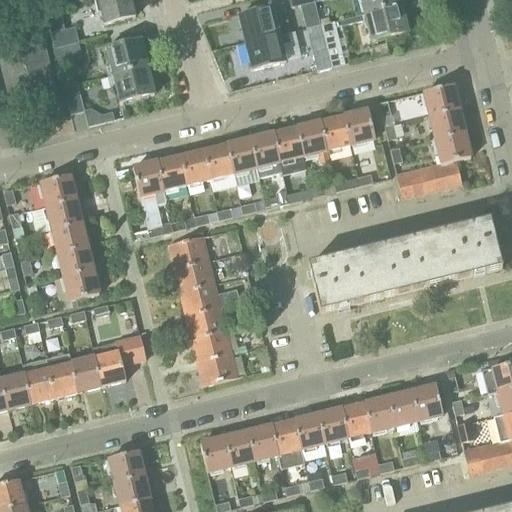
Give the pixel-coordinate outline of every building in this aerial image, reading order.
[(137,21),(131,0),(98,0),(106,28),(137,21)] [(288,0),(291,10),(315,4),(313,0),(288,0)] [(360,0),(365,17),(400,9),(398,0),(360,0)] [(365,17),(371,44),(407,35),(400,9),(365,17)] [(239,19),(246,47),(287,36),(285,26),(278,28),(274,10),(239,19)] [(334,25),(321,28),(327,55),(331,71),(345,67),(334,25)] [(314,58),(327,55),(321,28),(307,31),(314,58)] [(51,37),(55,52),(79,46),(75,31),(51,37)] [(287,65),(283,47),(290,45),(287,36),(246,47),(253,73),(287,65)] [(22,45),(25,57),(48,51),(45,39),(22,45)] [(107,52),(114,79),(149,71),(148,65),(154,63),(153,63),(149,46),(144,48),(143,43),(107,52)] [(55,52),(59,68),(82,62),(79,46),(55,52)] [(51,63),(48,51),(25,57),(28,69),(51,63)] [(54,75),(51,63),(28,69),(31,80),(54,75)] [(149,71),(114,79),(120,106),(156,97),(149,71)] [(56,87),(54,75),(31,80),(34,92),(56,87)] [(85,92),(84,87),(84,85),(77,87),(77,88),(65,91),(71,118),(84,115),(79,93),(85,92)] [(59,98),(56,87),(34,92),(36,104),(59,98)] [(423,95),(429,119),(458,112),(452,88),(423,95)] [(59,98),(36,104),(39,116),(62,110),(59,98)] [(391,119),(387,104),(379,107),(382,121),(391,119)] [(435,143),(464,136),(458,112),(429,119),(435,143)] [(345,119),(352,148),(376,142),(369,113),(345,119)] [(100,127),(113,123),(111,117),(98,120),(100,127)] [(329,154),(352,148),(345,119),(322,125),(329,154)] [(329,154),(322,125),(298,131),(305,160),(317,157),(320,167),(330,165),(327,154),(329,154)] [(385,130),(388,144),(397,142),(393,128),(385,130)] [(304,160),(305,160),(298,131),(274,136),(281,165),(280,165),(282,176),(283,179),(307,173),(304,160)] [(281,165),(274,136),(251,142),(258,171),(256,171),(259,182),(282,176),(280,165),(281,165)] [(444,167),(456,164),(470,160),(464,136),(435,143),(441,167),(444,167)] [(258,171),(251,142),(227,148),(234,177),(256,171),(258,171)] [(234,177),(227,148),(203,154),(210,183),(234,177)] [(390,154),(394,167),(402,165),(399,151),(390,154)] [(180,160),(187,189),(210,183),(203,154),(180,160)] [(156,166),(163,195),(187,189),(180,160),(156,166)] [(461,187),(456,164),(444,167),(450,190),(461,187)] [(139,201),(149,240),(163,237),(156,208),(166,206),(163,195),(156,166),(133,172),(140,201),(139,201)] [(438,193),(450,190),(444,167),(441,167),(432,169),(438,193)] [(426,195),(438,193),(432,169),(420,172),(426,195)] [(426,195),(420,172),(408,175),(414,198),(426,195)] [(402,201),(414,198),(408,175),(396,178),(402,201)] [(41,185),(46,209),(76,202),(70,178),(41,185)] [(358,181),(360,189),(373,186),(371,178),(358,181)] [(334,187),(336,195),(350,192),(348,183),(334,187)] [(130,184),(119,187),(122,196),(133,193),(130,184)] [(313,201),(327,197),(325,189),(311,192),(313,201)] [(4,195),(7,209),(16,207),(12,193),(4,195)] [(287,198),(289,206),(303,203),(301,195),(287,198)] [(264,203),(266,212),(279,208),(278,200),(264,203)] [(52,233),(82,226),(76,202),(46,209),(52,233)] [(242,218),(257,214),(255,206),(240,209),(242,218)] [(217,215),(218,223),(233,220),(231,212),(217,215)] [(194,216),(195,220),(197,229),(218,223),(217,215),(208,217),(207,213),(194,216)] [(18,216),(9,219),(13,232),(22,230),(20,224),(19,218),(18,216)] [(197,229),(195,220),(171,226),(173,235),(197,229)] [(474,228),(326,264),(309,268),(321,316),(503,272),(502,269),(497,248),(496,244),(491,224),(490,224),(474,228)] [(52,233),(58,257),(87,250),(82,226),(52,233)] [(0,246),(8,245),(5,231),(0,232),(0,246)] [(24,240),(15,242),(19,256),(27,254),(24,240)] [(169,249),(174,272),(209,264),(203,241),(169,249)] [(58,257),(64,280),(93,273),(87,250),(58,257)] [(2,256),(5,270),(14,268),(10,254),(2,256)] [(30,263),(21,266),(24,279),(33,277),(30,263)] [(215,288),(209,264),(174,272),(180,296),(215,288)] [(20,292),(14,268),(5,270),(11,294),(20,292)] [(99,297),(93,273),(64,280),(70,305),(99,297)] [(35,287),(27,289),(30,303),(39,301),(35,287)] [(217,298),(215,288),(180,296),(186,320),(220,311),(230,309),(240,307),(236,293),(217,298)] [(14,304),(17,317),(26,315),(22,301),(14,304)] [(96,321),(109,317),(106,308),(93,312),(96,321)] [(230,309),(220,311),(186,320),(192,343),(226,334),(224,326),(233,324),(230,309)] [(84,314),(70,317),(72,326),(86,323),(84,314)] [(60,320),(47,323),(49,332),(62,328),(60,320)] [(37,325),(23,329),(26,338),(39,334),(37,325)] [(13,331),(0,334),(0,335),(2,344),(16,340),(13,331)] [(197,366),(232,358),(240,356),(247,354),(246,348),(237,350),(233,332),(226,334),(192,343),(197,366)] [(117,356),(94,361),(102,390),(125,384),(121,369),(145,363),(139,340),(114,346),(117,356)] [(238,381),(246,379),(240,356),(232,358),(197,366),(202,385),(203,389),(224,385),(238,381)] [(68,357),(45,363),(55,402),(78,396),(71,367),(68,357)] [(94,361),(71,367),(78,396),(102,390),(94,361)] [(24,379),(31,408),(55,402),(45,363),(21,368),(24,379)] [(511,366),(481,373),(487,398),(497,395),(511,391),(511,366)] [(447,382),(455,380),(453,373),(445,375),(447,382)] [(24,379),(0,385),(8,413),(31,408),(24,379)] [(458,393),(456,385),(455,380),(447,382),(446,382),(450,396),(458,393)] [(412,395),(419,424),(443,418),(436,389),(412,395)] [(511,391),(497,395),(500,408),(491,411),(493,421),(503,418),(503,419),(511,417),(511,391)] [(412,395),(388,401),(396,430),(419,424),(412,395)] [(396,430),(388,401),(365,407),(372,435),(396,430)] [(460,403),(452,405),(456,419),(464,417),(460,403)] [(372,435),(365,407),(341,412),(348,441),(372,435)] [(348,441),(341,412),(318,418),(325,447),(348,441)] [(500,445),(509,442),(509,443),(511,443),(511,442),(511,417),(503,419),(503,418),(493,421),(500,445)] [(294,424),(301,453),(325,447),(318,418),(294,424)] [(270,429),(278,458),(301,453),(294,424),(270,429)] [(469,426),(458,429),(457,429),(461,446),(462,446),(473,443),(469,426)] [(270,429),(247,435),(254,464),(278,458),(270,429)] [(254,464),(247,435),(223,441),(230,470),(254,464)] [(230,470),(223,441),(199,447),(207,476),(230,470)] [(509,443),(509,442),(500,445),(505,468),(511,466),(511,443),(509,443)] [(505,468),(500,445),(488,448),(494,471),(505,468)] [(476,451),(481,474),(494,471),(488,448),(476,451)] [(481,474),(476,451),(464,453),(470,477),(481,474)] [(425,456),(428,465),(441,461),(439,453),(425,456)] [(108,462),(114,485),(143,478),(138,454),(108,462)] [(370,479),(380,477),(375,456),(352,461),(355,474),(368,471),(370,479)] [(402,462),(404,470),(418,467),(416,459),(402,462)] [(379,468),(381,476),(394,473),(392,465),(379,468)] [(71,471),(77,494),(86,491),(80,468),(71,471)] [(355,474),(357,482),(370,479),(368,471),(355,474)] [(332,479),(334,488),(348,484),(346,476),(332,479)] [(149,502),(143,478),(114,485),(120,509),(149,502)] [(309,485),(311,494),(324,490),(322,482),(309,485)] [(0,511),(4,511),(25,507),(19,484),(0,488),(0,511)] [(61,500),(70,498),(66,484),(58,486),(61,500)] [(286,491),(288,499),(302,496),(300,487),(286,491)] [(90,511),(86,491),(77,494),(81,511),(90,511)] [(275,493),(262,497),(264,505),(277,502),(275,493)] [(262,497),(252,499),(239,502),(241,511),(264,505),(262,497)] [(151,511),(149,502),(120,509),(120,511),(151,511)]
